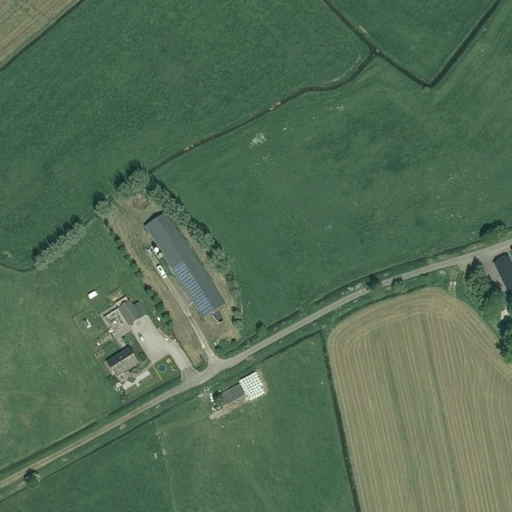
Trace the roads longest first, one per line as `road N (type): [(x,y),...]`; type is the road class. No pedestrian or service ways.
road 1 (unclassified): [(158,402),(372,287),(511,242)]
road 2 (track): [(0,485),(158,402)]
